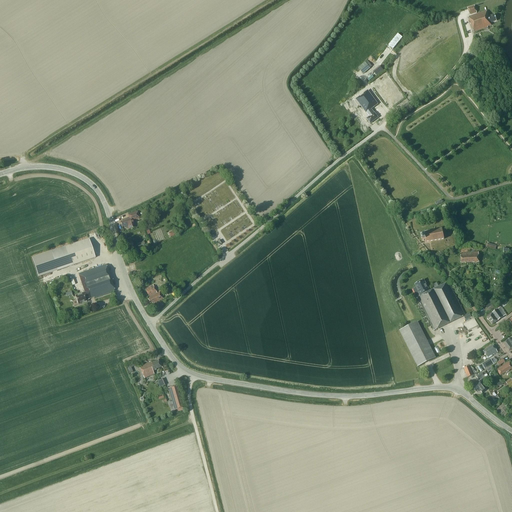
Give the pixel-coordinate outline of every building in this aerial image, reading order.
[(468,8),(470,15),(477,13),(474,5),(468,8)] [(469,17),(474,32),(488,28),(488,27),(492,26),(491,23),(497,21),(495,15),(489,17),(487,11),(469,17)] [(398,34),(389,45),(393,49),(403,37),(398,34)] [(370,68),(365,62),(358,68),(363,74),(370,68)] [(380,66),(373,71),(377,75),(383,70),(380,66)] [(362,97),(357,100),(367,114),(368,114),(371,118),(369,119),(372,124),(380,118),(376,114),(373,110),(379,105),(369,91),(365,94),(366,96),(363,98),(362,97)] [(348,109),(356,102),(351,96),(348,98),(349,100),(344,104),(348,109)] [(125,228),(128,227),(129,229),(136,227),(134,220),(140,219),(137,211),(128,214),(129,218),(122,220),(123,222),(121,222),(122,227),(124,226),(125,228)] [(444,239),(442,229),(425,232),(425,235),(422,235),(422,240),(426,240),(427,242),(444,239)] [(162,235),(157,237),(156,232),(154,232),(156,242),(163,240),(162,235)] [(32,259),(39,278),(96,259),(89,240),(32,259)] [(479,262),(479,252),(471,252),(471,253),(460,253),(461,256),(461,263),(468,262),(468,263),(479,262)] [(106,265),(78,274),(82,285),(85,293),(75,296),(78,304),(86,302),(86,300),(94,297),(94,298),(115,291),(106,265)] [(429,291),(424,280),(415,284),(416,287),(413,289),(415,293),(416,293),(419,298),(418,299),(420,302),(434,331),(464,316),(466,320),(471,317),(469,313),(465,315),(458,302),(460,301),(459,300),(458,301),(456,297),(457,296),(456,295),(455,296),(453,292),(454,291),(454,290),(453,291),(451,287),(452,286),(451,285),(450,285),(448,282),(439,287),(435,288),(429,291)] [(156,295),(155,294),(157,293),(153,285),(145,289),(150,299),(148,299),(150,304),(152,303),(153,304),(163,299),(160,293),(156,295)] [(491,302),(486,306),(489,311),(494,307),(491,302)] [(497,310),(497,309),(492,313),(498,321),(503,317),(497,310)] [(498,321),(492,313),(487,317),(492,325),(498,321)] [(400,331),(418,367),(436,358),(418,321),(400,331)] [(511,341),(509,338),(503,343),(509,351),(511,349),(511,341)] [(497,350),(493,345),(483,351),(487,357),(487,356),(488,359),(498,352),(497,350)] [(495,360),(494,357),(482,364),(484,369),(493,364),(494,365),(497,363),(496,362),(497,361),(496,359),(495,360)] [(140,367),(144,378),(154,374),(153,371),(156,370),(156,369),(161,367),(159,362),(158,360),(151,363),(151,362),(140,367)] [(497,369),(500,375),(511,368),(511,365),(509,361),(497,369)] [(134,363),(126,367),(129,374),(133,372),(131,368),(135,366),(134,363)] [(473,375),(470,366),(464,368),(468,378),(473,375)] [(478,378),(472,383),(474,385),(475,387),(473,388),(476,392),(478,390),(479,392),(480,390),(482,393),(487,390),(484,387),(480,381),(485,377),(484,376),(483,373),(482,373),(476,377),(478,378)] [(180,399),(176,386),(167,388),(174,411),(182,408),(180,400),(180,399)]
